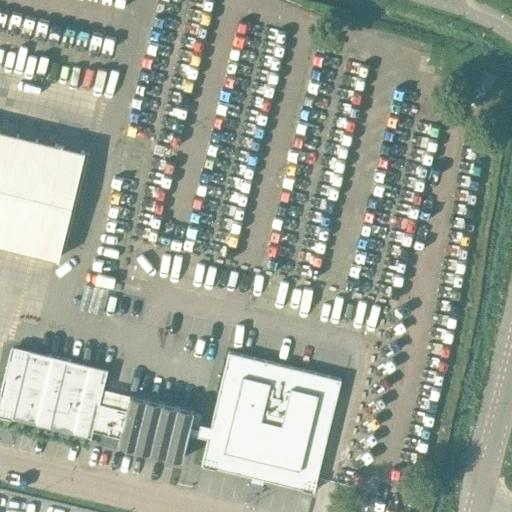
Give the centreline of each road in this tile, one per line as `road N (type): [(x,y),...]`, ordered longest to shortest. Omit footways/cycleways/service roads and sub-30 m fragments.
road 1 (unclassified): [(0,467),(183,511)]
road 2 (tertiary): [(474,511),(511,336)]
